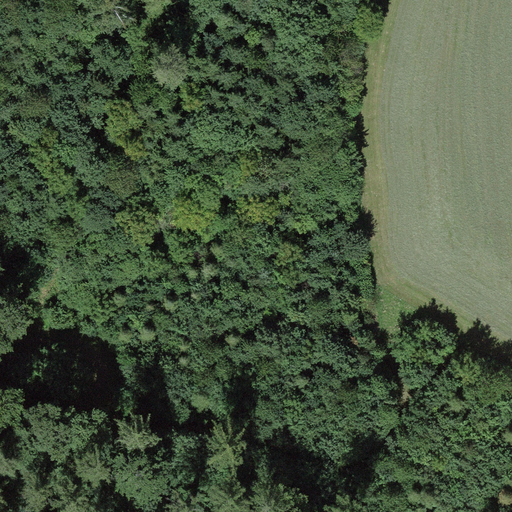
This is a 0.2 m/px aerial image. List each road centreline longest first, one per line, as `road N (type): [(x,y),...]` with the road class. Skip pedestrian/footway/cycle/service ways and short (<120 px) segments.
road 1 (track): [(99,399),(130,420),(321,463),(356,463),(390,439),(405,407),(398,309)]
road 2 (track): [(0,348),(55,337),(84,344),(104,366),(99,399),(41,402),(0,391)]
